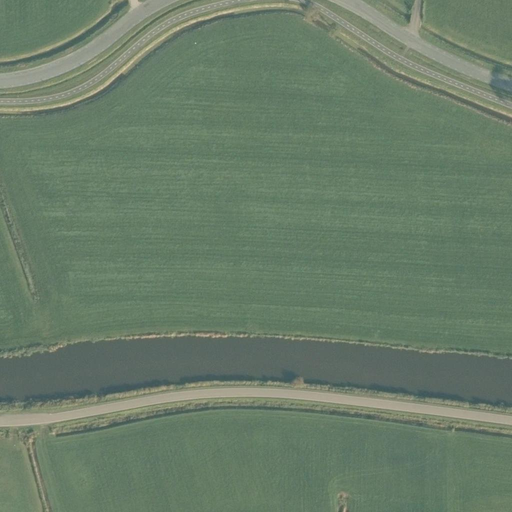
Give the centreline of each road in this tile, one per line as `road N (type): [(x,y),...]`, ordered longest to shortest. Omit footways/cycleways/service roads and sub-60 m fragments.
road 1 (tertiary): [(0,422),(244,392),(511,421)]
road 2 (secondary): [(511,86),(339,0)]
road 3 (secondary): [(168,0),(72,63),(0,82)]
